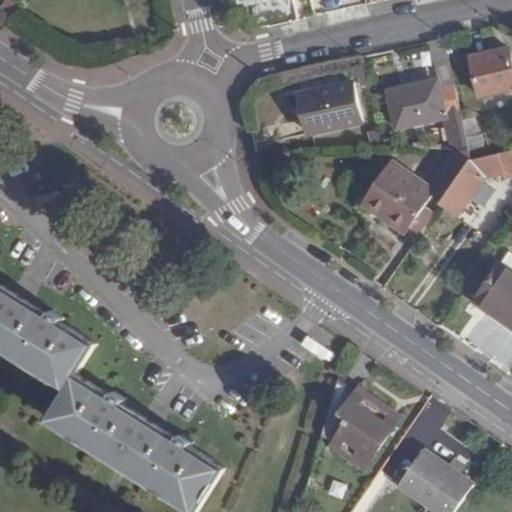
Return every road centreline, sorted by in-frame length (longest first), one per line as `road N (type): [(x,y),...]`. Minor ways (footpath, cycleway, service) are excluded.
road 1 (residential): [(511,411),(234,210)]
road 2 (residential): [(242,59),(502,0)]
